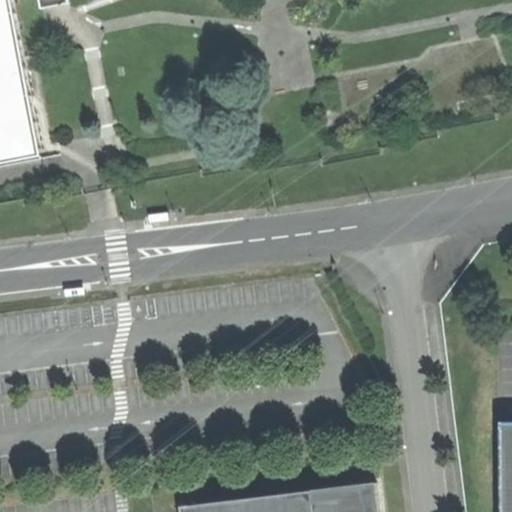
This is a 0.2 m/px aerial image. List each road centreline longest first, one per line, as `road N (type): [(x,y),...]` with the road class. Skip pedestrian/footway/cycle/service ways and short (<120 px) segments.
road 1 (unclassified): [(0,270),(413,220)]
road 2 (unclassified): [(439,511),(413,220)]
